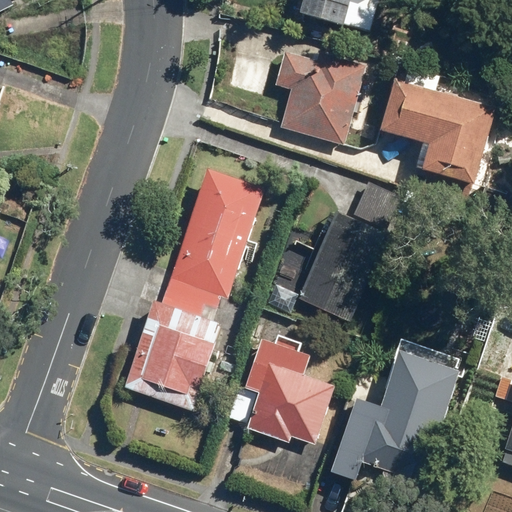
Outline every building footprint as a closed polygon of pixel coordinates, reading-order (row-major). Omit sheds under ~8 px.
[(308,0),(304,14),(370,32),(378,0),(308,0)] [(278,56),(237,47),(227,91),(268,100),(278,56)] [(291,89),(281,128),(346,145),(367,64),(320,52),(318,60),(285,51),(276,85),(291,89)] [(432,145),(425,170),(477,186),(501,108),(399,77),(383,131),(432,145)] [(161,300),(131,388),(202,412),(225,342),(222,341),(228,323),(217,320),(225,296),(232,299),(270,188),(212,168),(166,302),(161,300)] [(342,211),(303,298),(354,321),(393,233),(342,211)] [(244,388),(234,417),(255,424),(254,428),(297,443),(299,436),(323,445),(343,385),(312,375),(319,355),(269,339),(251,390),(244,388)] [(359,398),(336,472),(360,479),(365,462),(398,472),(393,488),(428,499),(448,436),(439,433),(458,371),(399,352),(382,405),(359,398)]
